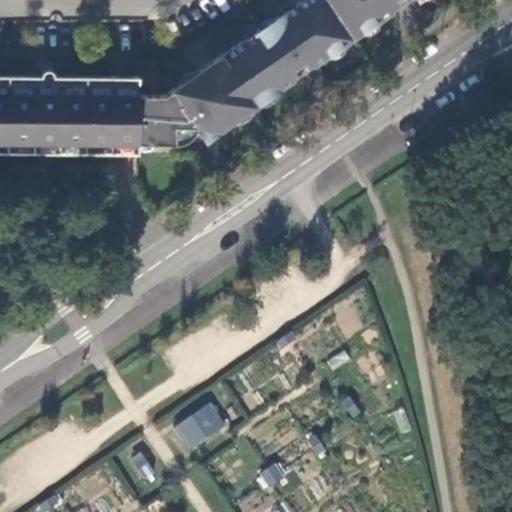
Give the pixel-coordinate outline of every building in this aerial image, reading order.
[(315,66),(352,40),(324,0),(301,0),(166,92),(138,92),(138,143),(186,143),(187,126),(196,126),(207,141),(294,80),(290,73),(311,59),(315,66)] [(324,0),(352,40),(389,14),(385,8),(395,0),(324,0)] [(389,14),(408,0),(395,0),(385,8),(389,14)] [(294,80),(315,66),(311,59),(290,73),(294,80)] [(0,80),(138,83),(138,75),(55,74),(53,68),(48,67),(43,67),(39,74),(0,73),(0,80)] [(138,143),(138,92),(138,83),(0,80),(0,142),(138,145),(138,143)] [(0,152),(137,154),(138,145),(0,142),(0,152)] [(275,343),(280,350),(287,345),(294,340),(289,333),(275,343)] [(348,399),(340,403),(350,417),(357,413),(348,399)] [(207,404),(180,422),(196,445),(223,426),(207,404)] [(180,422),(170,429),(186,452),(196,445),(180,422)] [(313,437),(306,441),(311,448),(316,455),(323,451),(313,437)] [(129,460),(136,470),(146,463),(139,453),(129,460)] [(146,463),(136,470),(142,480),(153,473),(146,463)] [(272,465),(258,474),(263,481),(267,488),(281,479),(272,465)] [(51,496),(37,506),(41,511),(43,511),(56,503),(51,496)]
